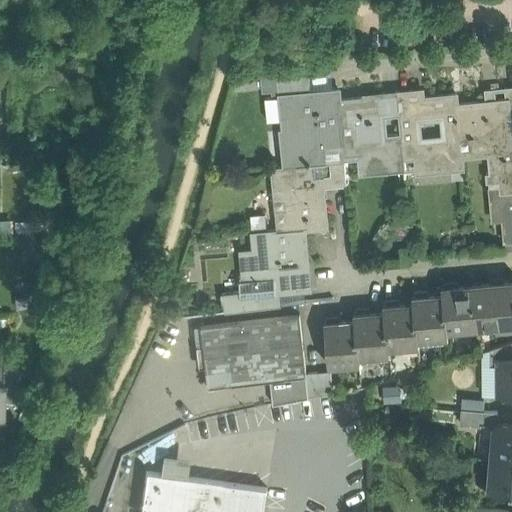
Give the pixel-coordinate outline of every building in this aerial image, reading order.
[(74,68),(64,67),(63,76),(73,77),(74,68)] [(263,90),(278,87),(276,73),(261,75),(263,90)] [(301,73),(278,75),(279,94),(282,94),(303,92),(301,73)] [(338,89),(315,91),(315,93),(303,94),(303,92),(282,94),(285,130),(292,129),(295,165),(311,164),(327,162),(325,142),(335,141),(335,144),(344,144),(339,98),(338,89)] [(412,90),(397,91),(399,112),(414,111),(412,98),(412,90)] [(401,133),(384,134),(382,115),(399,113),(399,112),(397,91),(382,92),(382,94),(339,98),(344,144),(345,157),(360,155),(361,163),(385,160),(385,164),(404,163),(404,158),(401,133)] [(457,93),(412,98),(414,111),(399,112),(399,113),(401,133),(404,158),(417,156),(418,163),(432,162),(433,169),(464,166),(461,140),(457,104),(458,104),(457,93)] [(511,137),(511,122),(511,108),(507,109),(506,99),(458,104),(457,104),(461,140),(470,139),(471,146),(489,144),(492,173),(506,172),(507,185),(507,186),(511,185),(511,137)] [(345,161),(331,162),(332,175),(333,186),(347,185),(345,161)] [(295,165),(273,168),(275,188),(283,187),(287,229),(305,228),(327,226),(324,187),(333,186),(332,175),(312,177),(311,164),(295,165)] [(511,185),(507,186),(507,185),(491,186),(494,219),(509,218),(511,240),(511,239),(511,185)] [(252,213),(253,228),(278,226),(277,211),(252,213)] [(287,229),(256,232),(258,249),(248,250),(251,279),(239,279),(240,291),(241,296),(276,292),(276,289),(288,288),(289,291),(309,289),(305,257),(308,257),(305,228),(287,229)] [(511,280),(475,284),(474,283),(473,283),(477,329),(478,329),(477,319),(496,317),(497,330),(511,328),(511,280)] [(472,284),(444,287),(444,285),(443,285),(448,337),(449,337),(448,326),(476,323),(477,329),(473,283),(472,283),(472,284)] [(443,293),(415,296),(415,294),(414,294),(419,346),(418,334),(447,332),(447,337),(448,337),(443,285),(442,286),(443,293)] [(240,291),(222,293),(224,312),(240,310),(238,296),(241,296),(240,291)] [(241,296),(238,296),(240,310),(279,305),(277,292),(276,292),(241,296)] [(414,302),(386,305),(385,304),(389,355),(390,355),(389,343),(417,340),(418,346),(419,346),(414,294),(413,294),(414,302)] [(384,311),(356,313),(356,312),(355,312),(360,363),(361,363),(360,352),(388,349),(388,355),(389,355),(385,304),(384,304),(384,311)] [(355,320),(326,323),(326,321),(325,321),(329,366),(331,366),(330,360),(359,357),(359,363),(360,363),(355,312),(354,312),(355,320)] [(300,315),(200,327),(207,387),(271,380),(306,376),(307,376),(307,373),(300,315)] [(511,341),(490,349),(490,365),(499,365),(499,358),(511,358),(511,341)] [(511,358),(499,358),(499,365),(499,395),(504,400),(511,400),(511,358)] [(332,371),(319,372),(321,395),(333,393),(332,371)] [(319,372),(307,373),(307,376),(306,376),(309,398),(321,395),(319,372)] [(306,376),(271,380),(273,404),(309,398),(306,376)] [(498,412),(462,409),(461,422),(495,425),(496,424),(497,424),(498,412)] [(511,425),(497,424),(496,424),(495,425),(493,458),(511,459),(511,425)] [(511,459),(493,458),(490,489),(510,491),(510,492),(511,492),(511,459)] [(183,475),(146,470),(139,511),(263,511),(267,487),(183,475)]
